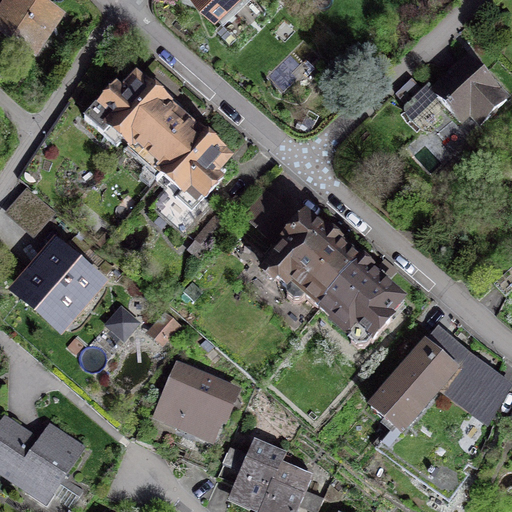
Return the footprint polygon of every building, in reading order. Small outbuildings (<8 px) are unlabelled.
[(66,29),(21,0),(7,0),(0,11),(0,57),(33,79),(66,29)] [(182,0),(213,32),(247,0),(182,0)] [(470,60),(469,58),(466,59),(467,60),(432,92),(462,124),(470,116),(480,126),(506,101),(497,91),(498,90),(470,60)] [(91,124),(124,153),(165,106),(133,78),(91,124)] [(124,153),(156,182),(198,135),(165,106),(124,153)] [(238,171),(198,135),(156,182),(164,189),(149,207),(181,235),(238,171)] [(38,233),(55,213),(29,191),(12,211),(38,233)] [(442,192),(419,214),(430,226),(453,204),(442,192)] [(267,196),(248,217),(269,235),(287,214),(267,196)] [(225,229),(214,220),(190,250),(201,259),(225,229)] [(306,297),(320,310),(359,264),(339,247),(341,244),(329,234),(326,238),(306,220),(285,244),(288,247),(266,273),(287,291),(287,297),(294,303),(301,303),(306,297)] [(99,287),(61,254),(27,294),(65,326),(99,287)] [(361,262),(359,264),(320,310),(351,336),(351,343),(358,349),(365,349),(371,342),(372,344),(392,322),(388,319),(401,303),(369,275),(372,272),(361,262)] [(511,291),(511,268),(498,282),(510,294),(511,291)] [(452,342),(440,356),(426,345),(371,410),(395,430),(401,435),(412,422),(447,381),(494,415),(511,387),(470,357),(452,342)] [(241,401),(175,377),(153,437),(219,461),(241,401)] [(64,511),(91,468),(7,418),(0,429),(0,485),(45,511),(64,511)] [(401,435),(395,430),(379,450),(449,500),(455,493),(456,491),(456,490),(461,479),(460,479),(464,473),(463,473),(469,464),(412,422),(401,435)] [(251,458),(231,450),(217,483),(266,503),(281,466),(285,456),(256,444),(251,458)] [(320,511),(325,501),(305,493),(311,478),(281,466),(266,503),(262,511),(320,511)]
